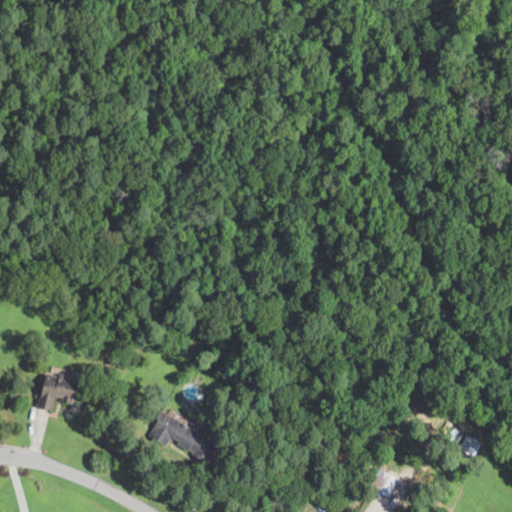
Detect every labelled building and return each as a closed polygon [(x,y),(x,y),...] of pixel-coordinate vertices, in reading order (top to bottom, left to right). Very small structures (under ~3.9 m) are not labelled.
[(51,374),(60,377),(60,374),(80,378),(74,405),(61,402),(63,397),(57,395),(53,410),(37,407),(45,373),(51,374)] [(199,433),(215,443),(219,445),(208,464),(192,454),(194,452),(173,439),(168,447),(149,436),(155,425),(153,423),(161,410),(199,433)] [(304,449),(303,450),(288,434),(299,424),(314,440),(304,449)] [(390,493),(388,497),(375,490),(385,471),(398,477),(390,493)] [(273,509),(270,511),(268,511),(263,508),(266,505),(271,497),(278,503),(273,509)]
